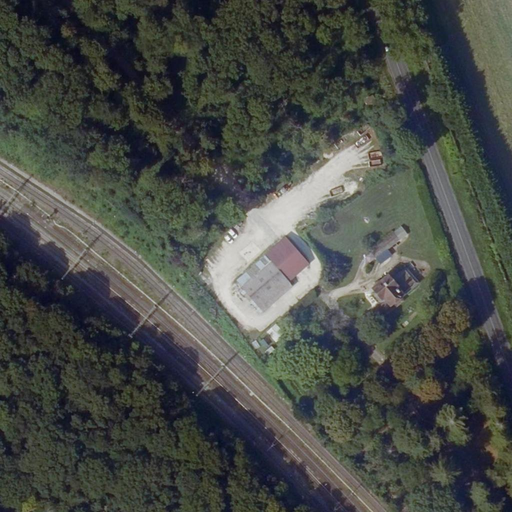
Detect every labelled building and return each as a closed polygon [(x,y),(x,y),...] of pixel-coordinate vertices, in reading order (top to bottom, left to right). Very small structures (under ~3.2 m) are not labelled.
[(394,128),(390,116),(379,120),(384,131),(394,128)] [(382,152),(371,151),(370,164),(381,165),(382,152)] [(330,195),(341,190),(339,185),(328,190),(330,195)] [(404,238),(399,229),(369,247),(374,255),(404,238)] [(287,241),(270,256),(290,280),(308,266),(287,241)] [(236,281),(241,287),(273,261),(268,255),(236,281)] [(258,307),(289,281),(273,261),(241,287),(258,307)] [(393,280),(389,276),(370,292),(378,303),(380,300),(387,309),(389,306),(391,308),(399,302),(396,300),(412,287),(400,273),(393,280)] [(275,342),(285,336),(278,324),(267,330),(275,342)]
